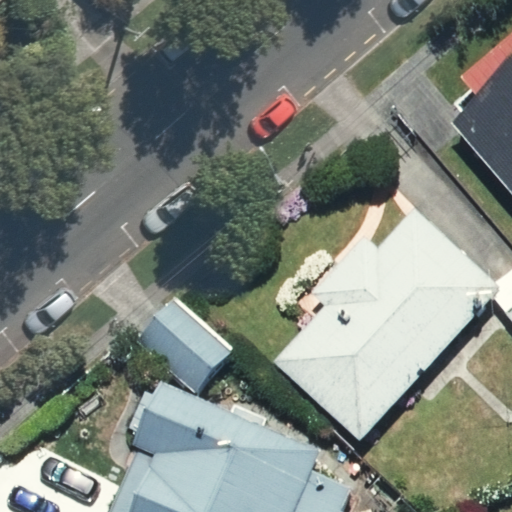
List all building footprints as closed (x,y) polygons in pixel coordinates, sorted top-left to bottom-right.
[(0,0),(0,12),(13,0),(0,0)] [(483,127),(462,144),(511,204),(511,52),(458,97),(483,127)] [(338,317),(285,372),(370,451),(511,299),(426,221),(387,260),(375,249),(324,303),(338,317)] [(136,338),(195,391),(234,347),(175,294),(136,338)] [(141,448),(112,511),(348,511),(343,510),(354,487),(313,469),(321,450),(159,379),(153,394),(146,391),(129,429),(137,433),(132,444),(141,448)]
